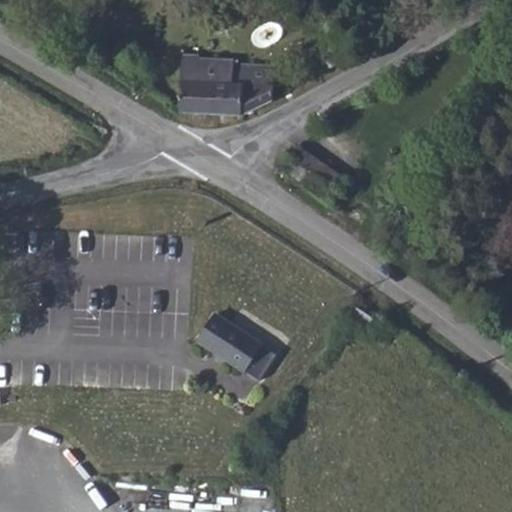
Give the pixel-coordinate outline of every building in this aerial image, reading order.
[(334,33),(315,44),(330,68),(348,57),(334,33)] [(199,56),(183,55),(180,112),(242,116),(273,101),(276,68),(233,66),(233,61),(199,59),(199,56)] [(354,182),(301,147),(286,170),(339,205),(354,182)] [(352,318),(370,331),(376,322),(358,309),(352,318)] [(276,355),(216,314),(198,339),(259,381),(276,355)]
